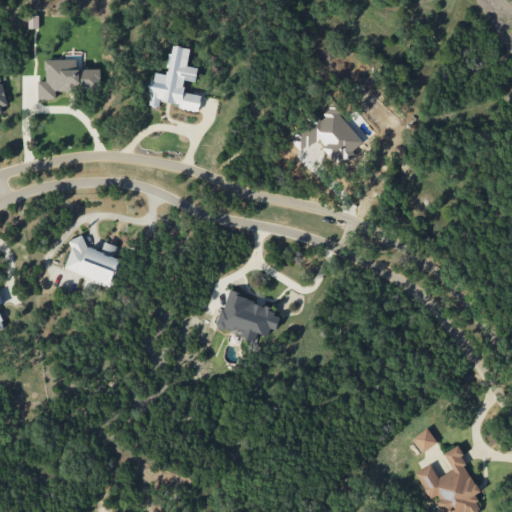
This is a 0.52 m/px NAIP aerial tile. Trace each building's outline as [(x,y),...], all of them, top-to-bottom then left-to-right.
[(168,75),(154,72),(149,105),(159,107),(160,101),(180,104),(179,108),(199,111),(201,95),(183,92),(185,79),(196,81),(198,67),(188,66),(190,48),(173,45),(168,75)] [(45,59),(46,81),(38,81),(38,98),(56,98),(56,90),(101,88),(101,68),(78,69),(78,58),(45,59)] [(64,271),(114,284),(121,258),(114,257),(116,245),(105,242),(103,250),(83,245),(85,240),(73,237),(64,271)] [(275,307),(227,292),(217,326),(242,334),(241,337),(254,342),(257,332),(268,336),(270,328),(276,330),(280,317),(273,314),(275,307)] [(438,442),(428,427),(412,438),(422,452),(438,442)] [(443,511),(476,511),(481,510),(473,494),(478,492),(458,446),(445,452),(453,470),(437,477),(432,465),(416,471),(429,500),(436,496),(443,511)]
